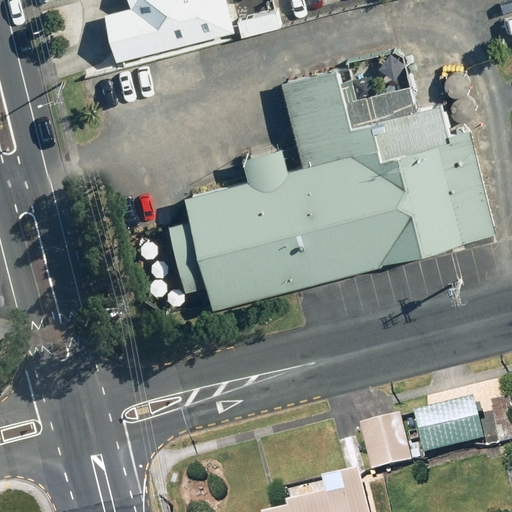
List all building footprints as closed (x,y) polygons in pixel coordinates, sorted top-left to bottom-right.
[(121,0),(114,2),(122,42),(229,19),(224,0),(121,0)] [(502,232),(476,128),(456,134),(448,105),(392,119),(393,123),(382,126),(380,122),(358,127),(343,67),(289,81),(311,166),(296,169),(291,148),(251,157),(257,179),(194,195),(200,220),(178,225),(194,289),(216,284),(222,306),(391,263),(391,260),(502,232)] [(451,86),(462,124),(478,120),(467,81),(451,86)] [(491,405),(499,445),(511,442),(511,417),(509,401),(491,405)] [(473,402),(412,416),(422,456),(482,442),(473,402)] [(411,465),(401,418),(360,426),(370,473),(411,465)] [(365,511),(357,479),(320,489),(324,503),(285,511),(365,511)]
